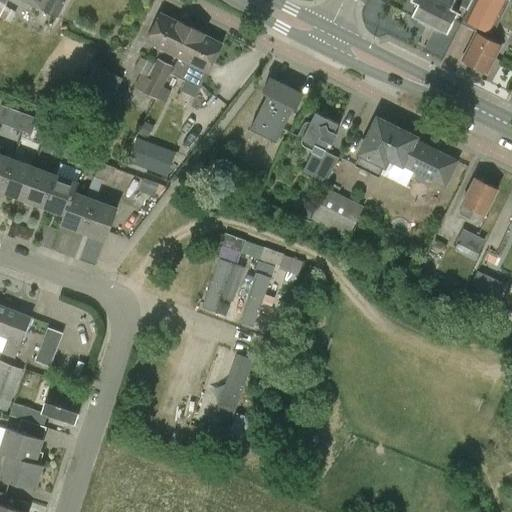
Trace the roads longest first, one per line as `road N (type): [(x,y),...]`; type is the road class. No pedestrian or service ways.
road 1 (residential): [(65,511),(125,310)]
road 2 (secondary): [(511,126),(325,39)]
road 3 (residential): [(125,310),(143,306),(257,346)]
road 4 (residential): [(125,310),(105,292),(0,253)]
